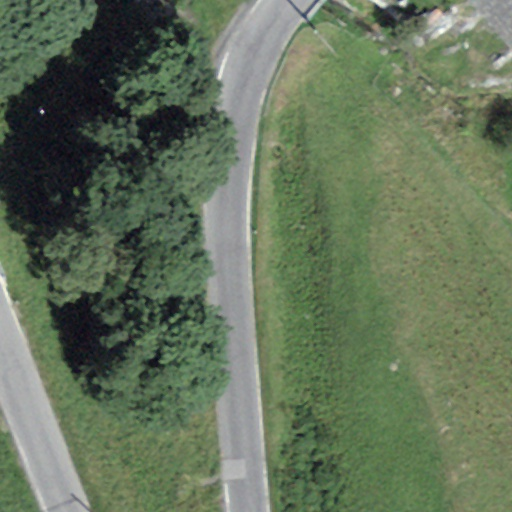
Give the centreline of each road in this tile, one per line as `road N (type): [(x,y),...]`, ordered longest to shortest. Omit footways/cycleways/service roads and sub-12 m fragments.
road 1 (unclassified): [(283,0),(253,48),(235,127),(251,511)]
road 2 (unclassified): [(72,511),(0,343)]
